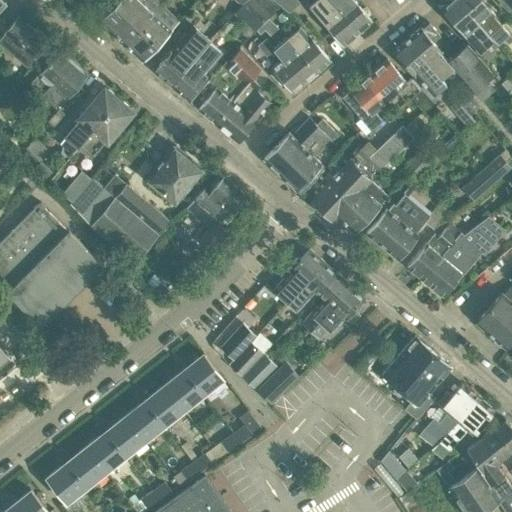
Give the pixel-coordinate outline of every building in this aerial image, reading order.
[(71,0),(85,13),(96,0),(71,0)] [(126,44),(164,5),(158,0),(117,0),(100,19),(126,44)] [(262,23),(278,5),(271,0),(245,0),(241,5),(262,23)] [(274,0),(289,12),(300,2),(297,0),(274,0)] [(343,44),(358,32),(329,0),(307,0),(310,4),(343,44)] [(329,0),(358,32),(372,20),(355,0),(329,0)] [(499,43),(460,0),(451,0),(442,8),(463,32),(464,31),(480,50),(493,39),(498,44),(499,43)] [(460,0),(499,43),(510,34),(494,16),(496,15),(490,9),(482,0),(460,0)] [(126,44),(143,60),(180,21),(164,5),(126,44)] [(0,41),(27,64),(48,38),(19,14),(0,36),(0,41)] [(270,35),(278,27),(268,17),(256,29),(260,33),(264,29),(270,35)] [(440,35),(429,22),(422,28),(421,26),(407,38),(442,77),(446,73),(450,78),(454,75),(453,73),(456,70),(481,99),(494,88),(487,80),(494,75),(467,43),(447,60),(440,52),(442,51),(433,41),(440,35)] [(317,70),(330,59),(301,24),(288,35),(317,70)] [(171,85),(210,41),(211,39),(194,26),(156,72),(171,85)] [(305,81),(317,70),(288,35),(274,47),(305,81)] [(305,81),(274,47),(266,38),(258,44),(271,60),(275,57),(278,61),(272,66),(275,69),(287,83),(293,90),(305,81)] [(442,77),(407,38),(393,50),(414,74),(416,73),(435,95),(446,85),(441,77),(442,77)] [(187,99),(206,77),(203,74),(222,51),(210,41),(171,85),(187,99)] [(44,95),(74,60),(60,48),(30,84),(34,87),(26,97),(34,103),(42,94),(44,95)] [(252,79),(259,69),(237,51),(210,79),(191,102),(216,123),(249,84),(252,79)] [(407,82),(387,58),(379,65),(365,77),(386,101),(397,91),(406,101),(411,97),(420,89),(411,78),(407,82)] [(68,98),(89,72),(74,60),(44,95),(55,105),(64,95),(68,98)] [(261,87),(269,78),(259,69),(252,79),(261,87)] [(282,87),(287,83),(275,69),(270,73),(282,87)] [(508,91),(511,87),(511,72),(501,82),(508,91)] [(365,77),(343,97),(363,120),(386,101),(365,77)] [(239,142),(239,141),(271,103),(249,84),(216,123),(239,142)] [(108,91),(105,89),(93,103),(91,102),(84,109),(87,111),(82,118),(68,136),(64,142),(70,147),(68,149),(74,153),(80,146),(118,100),(114,96),(116,95),(109,89),(108,91)] [(420,89),(411,97),(417,103),(426,95),(420,89)] [(468,93),(459,102),(469,114),(479,105),(468,93)] [(457,99),(449,105),(467,127),(475,121),(469,114),(459,102),(457,99)] [(122,103),(118,100),(80,146),(94,157),(108,139),(109,140),(114,133),(116,135),(122,127),(120,126),(132,111),(129,109),(131,107),(124,101),(122,103)] [(60,107),(47,121),(53,126),(65,112),(60,107)] [(351,126),(333,109),(316,124),(309,118),(291,135),(288,132),(262,157),(299,193),(317,176),(312,171),(321,162),(315,157),(326,147),(324,145),(331,139),(334,142),(351,126)] [(423,110),(418,115),(425,123),(430,118),(423,110)] [(421,128),(413,119),(404,127),(403,125),(369,156),(361,148),(312,200),(333,220),(337,215),(371,179),(382,168),(414,138),(412,136),(421,128)] [(40,160),(50,150),(36,137),(26,147),(40,160)] [(437,151),(428,142),(420,150),(419,149),(401,169),(406,174),(402,178),(410,185),(432,161),(434,163),(440,158),(435,153),(437,151)] [(148,178),(176,200),(202,169),(197,165),(198,163),(177,145),(175,147),(175,146),(148,178)] [(500,154),(463,187),(474,199),(511,165),(500,154)] [(42,160),(35,167),(45,177),(52,170),(42,160)] [(91,177),(72,200),(71,202),(91,224),(134,261),(170,220),(173,216),(138,189),(104,162),(91,177)] [(72,200),(91,177),(80,168),(61,191),(72,200)] [(245,194),(224,176),(210,191),(205,186),(195,198),(187,207),(210,227),(198,240),(208,249),(226,231),(218,223),(220,220),(221,221),(231,210),(245,194)] [(354,231),(388,195),(371,179),(337,215),(354,231)] [(430,214),(405,194),(396,205),(394,203),(389,210),(387,208),(367,232),(398,258),(418,234),(416,232),(430,214)] [(0,284),(41,326),(51,317),(103,265),(40,201),(0,241),(0,284)] [(424,277),(422,278),(444,296),(464,272),(463,272),(469,265),(462,260),(475,244),(485,252),(505,230),(490,213),(464,234),(462,232),(424,277)] [(424,277),(462,232),(450,222),(439,236),(435,233),(428,242),(427,242),(407,265),(422,278),(424,277)] [(324,261),(310,249),(300,259),(298,257),(289,267),(292,269),(291,269),(293,271),(288,277),(286,275),(278,285),(291,297),(324,261)] [(319,294),(338,274),(324,261),(291,297),(287,302),(297,311),(315,290),(319,294)] [(347,294),(353,287),(338,274),(319,294),(324,298),(302,322),(311,330),(342,296),(342,297),(346,293),(347,294)] [(511,285),(504,293),(502,292),(476,322),(506,347),(511,339),(511,285)] [(364,297),(353,287),(347,294),(346,293),(342,297),(342,296),(311,330),(318,336),(327,327),(332,332),(345,317),(345,318),(346,317),(349,320),(353,321),(359,314),(357,310),(354,308),(364,297)] [(229,363),(233,359),(250,340),(256,335),(243,323),(221,347),(225,351),(221,355),(228,363),(229,363)] [(419,404),(452,366),(415,334),(382,373),(394,383),(386,392),(395,399),(402,390),(419,404)] [(240,373),(262,352),(250,340),(233,359),(229,363),(240,373)] [(203,393),(223,377),(203,352),(183,368),(203,393)] [(263,353),(262,352),(240,373),(254,386),(276,364),(264,352),(263,353)] [(299,375),(286,362),(257,389),(261,393),(270,403),(299,375)] [(183,409),(203,393),(183,368),(163,383),(183,409)] [(164,424),(183,409),(163,383),(144,399),(164,424)] [(478,396),(463,383),(452,395),(447,391),(438,401),(443,405),(441,407),(447,412),(439,421),(433,417),(419,434),(434,446),(440,441),(478,396)] [(473,434),(494,410),(478,396),(440,441),(449,449),(457,440),(458,440),(467,429),(473,434)] [(144,439),(164,424),(144,399),(124,414),(144,439)] [(241,441),(260,427),(248,411),(239,417),(245,425),(234,433),(241,441)] [(125,455),(144,439),(124,414),(105,430),(125,455)] [(495,461),(511,447),(511,425),(504,419),(482,436),(493,450),(489,453),(495,461)] [(106,470),(125,455),(105,430),(86,445),(106,470)] [(221,456),(227,451),(241,441),(234,433),(214,447),(221,456)] [(511,487),(495,461),(489,453),(493,450),(482,436),(467,448),(479,465),(480,464),(502,497),(511,490),(511,487)] [(86,485),(106,470),(86,445),(66,460),(86,485)] [(200,470),(221,456),(214,447),(194,462),(200,470)] [(408,464),(416,457),(408,448),(400,455),(408,464)] [(381,460),(396,478),(405,470),(388,451),(381,460)] [(66,501),(86,485),(66,460),(46,476),(66,501)] [(188,480),(200,470),(194,462),(181,471),(180,469),(172,475),(179,485),(187,479),(188,480)] [(464,511),(487,511),(487,509),(498,500),(503,497),(502,497),(480,464),(479,465),(448,487),(464,511)] [(416,483),(405,470),(396,478),(407,490),(416,483)] [(231,511),(204,474),(151,511),(231,511)] [(160,499),(172,491),(165,481),(152,489),(160,499)] [(16,511),(49,511),(31,489),(11,504),(16,511)] [(148,508),(160,499),(152,489),(140,498),(141,499),(133,504),(138,511),(141,511),(148,507),(148,508)] [(426,511),(411,489),(400,497),(409,511),(426,511)] [(506,511),(511,511),(511,490),(502,497),(503,497),(498,500),(506,511)]
